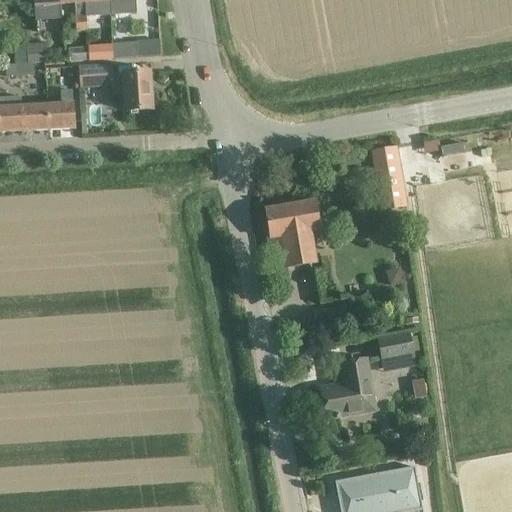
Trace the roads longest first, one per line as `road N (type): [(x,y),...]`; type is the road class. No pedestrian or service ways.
road 1 (unclassified): [(294,511),(224,141)]
road 2 (unclassified): [(224,141),(300,136),(511,98)]
road 3 (residential): [(224,141),(0,153)]
road 4 (unclassified): [(224,141),(197,0)]
